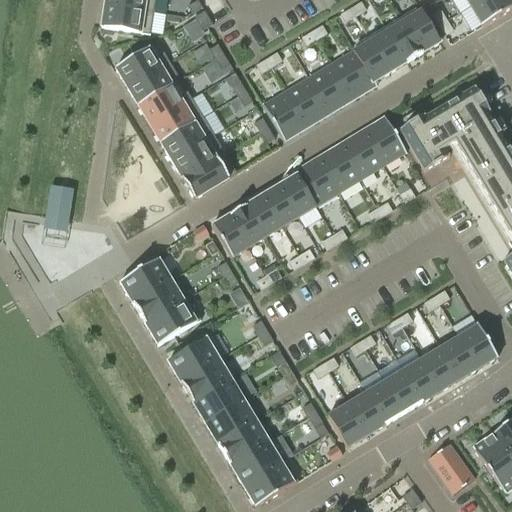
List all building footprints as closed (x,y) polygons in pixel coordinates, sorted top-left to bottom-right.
[(153,15),(155,0),(105,0),(104,8),(153,15)] [(449,0),(459,16),(470,10),(485,0),(449,0)] [(485,0),(470,10),(459,16),(470,34),(480,28),(481,29),(511,10),(511,7),(507,0),(485,0)] [(197,3),(187,9),(191,16),(201,10),(197,3)] [(365,13),(360,5),(350,11),(355,19),(365,13)] [(150,38),(153,15),(104,8),(100,30),(150,38)] [(355,19),(350,11),(340,17),(345,26),(355,19)] [(440,46),(420,13),(403,24),(422,56),(440,46)] [(446,24),(440,13),(432,18),(438,29),(446,24)] [(204,14),(194,20),(198,27),(208,21),(204,14)] [(212,27),(208,21),(198,27),(202,34),(212,27)] [(422,56),(403,24),(386,34),(406,66),(422,56)] [(452,34),(446,24),(438,29),(444,39),(452,34)] [(326,37),(321,29),(311,35),(316,43),(326,37)] [(406,66),(386,34),(370,44),(389,76),(406,66)] [(316,43),(311,35),(301,41),(306,49),(316,43)] [(389,76),(370,44),(353,54),(373,86),(374,85),(389,76)] [(126,91),(169,65),(157,46),(114,71),(126,91)] [(217,47),(209,52),(215,62),(223,57),(217,47)] [(373,86),(353,54),(331,67),(352,103),(375,89),(375,90),(376,89),(374,85),(373,86)] [(281,64),(276,56),(266,62),(271,70),(281,64)] [(223,57),(215,62),(221,73),(229,68),(223,57)] [(271,70),(266,62),(256,68),(261,76),(271,70)] [(137,109),(180,83),(169,65),(126,91),(137,109)] [(352,103),(331,67),(308,81),(330,116),(352,103)] [(330,116),(308,81),(285,94),(307,130),(330,116)] [(148,128),(191,102),(180,83),(137,109),(148,128)] [(239,84),(231,89),(237,99),(246,94),(239,84)] [(423,119),(399,133),(424,175),(448,160),(444,153),(453,147),(511,243),(511,258),(502,264),(511,279),(511,158),(487,117),(489,115),(474,91),(425,121),(423,119)] [(203,94),(194,100),(213,134),(222,128),(203,94)] [(246,94),(237,99),(243,110),(252,104),(246,94)] [(307,130),(285,94),(263,108),(262,108),(284,145),(285,144),(307,130)] [(159,146),(202,120),(191,102),(148,128),(159,146)] [(170,165),(213,139),(202,120),(159,146),(170,165)] [(406,156),(384,120),(383,120),(383,121),(360,134),(382,170),(404,156),(405,157),(406,156)] [(262,121),(253,126),(259,136),(268,131),(262,121)] [(268,131),(259,136),(266,147),(274,142),(268,131)] [(382,170),(360,134),(338,148),(359,184),(382,170)] [(182,183),(224,157),(213,139),(170,165),(182,183)] [(359,184),(338,148),(315,162),(337,197),(359,184)] [(193,203),(236,177),(224,157),(182,183),(193,203)] [(337,197),(315,162),(293,175),(291,175),(294,179),(295,179),(314,211),(337,197)] [(314,211),(295,179),(294,179),(278,189),(298,221),(314,211)] [(43,231),(66,235),(72,192),(49,188),(43,231)] [(298,221),(278,189),(262,198),(281,231),(298,221)] [(414,200),(409,192),(399,198),(404,206),(414,200)] [(281,231),(262,198),(245,208),(265,241),(281,231)] [(391,214),(386,206),(376,212),(381,220),(391,214)] [(265,241),(245,208),(229,218),(248,251),(265,241)] [(381,220),(376,212),(366,218),(371,226),(381,220)] [(248,251),(229,218),(212,228),(211,228),(231,261),(232,261),(232,260),(248,251)] [(208,237),(203,229),(192,235),(197,243),(208,237)] [(346,241),(341,233),(331,239),(336,247),(346,241)] [(336,247),(331,239),(321,245),(326,253),(336,247)] [(313,261),(308,253),(298,259),(303,267),(313,261)] [(303,267),(298,259),(288,265),(293,273),(303,267)] [(170,283),(158,263),(159,263),(158,262),(119,286),(119,287),(120,286),(132,307),(170,284),(170,283)] [(231,275),(225,265),(216,270),(222,280),(231,275)] [(280,281),(275,273),(265,279),(270,287),(280,281)] [(237,286),(231,275),(222,280),(229,291),(237,286)] [(270,287),(265,279),(255,285),(260,293),(270,287)] [(144,327),(187,302),(174,280),(170,283),(170,284),(132,307),(144,327)] [(444,294),(433,300),(438,308),(449,302),(444,294)] [(428,314),(438,308),(433,300),(423,306),(428,314)] [(157,349),(200,323),(187,302),(144,327),(157,348),(156,348),(157,349)] [(406,316),(396,323),(401,331),(411,324),(406,316)] [(391,337),(401,331),(396,323),(386,329),(391,337)] [(266,334),(260,324),(252,329),(258,339),(266,334)] [(475,329),(458,340),(477,372),(495,361),(496,361),(476,328),(475,329)] [(273,344),(266,334),(258,339),(264,349),(273,344)] [(369,339),(359,345),(364,353),(374,347),(369,339)] [(439,351),(458,383),(477,372),(458,340),(439,351)] [(180,386),(218,363),(205,341),(167,365),(180,386)] [(354,359),(364,353),(359,345),(349,351),(354,359)] [(421,362),(440,394),(458,383),(439,351),(421,362)] [(333,361),(322,367),(327,375),(338,369),(333,361)] [(402,374),(421,406),(440,394),(421,362),(402,374)] [(192,407),(231,384),(230,383),(218,363),(180,386),(192,407)] [(291,375),(285,365),(276,370),(283,380),(291,375)] [(317,381),(327,375),(322,367),(312,373),(317,381)] [(383,385),(403,417),(421,406),(402,374),(383,385)] [(297,385),(291,375),(283,380),(289,390),(297,385)] [(205,427),(247,402),(234,380),(230,383),(231,384),(192,407),(205,427)] [(365,396),(384,428),(403,417),(383,385),(365,396)] [(347,407),(366,439),(384,428),(365,396),(347,407)] [(217,448),(260,422),(247,402),(205,427),(217,448)] [(316,416),(310,406),(301,411),(308,421),(316,416)] [(327,419),(347,451),(366,439),(347,407),(327,419)] [(322,426),(316,416),(308,421),(314,432),(322,426)] [(229,468),(268,445),(268,446),(273,444),(272,443),(260,422),(217,448),(229,468)] [(511,422),(492,437),(508,459),(511,456),(511,422)] [(471,451),(488,474),(508,459),(492,437),(471,451)] [(242,489),(280,466),(280,465),(268,446),(268,445),(229,468),(242,489)] [(449,448),(438,455),(443,462),(453,455),(449,448)] [(341,458),(336,450),(326,456),(331,464),(341,458)] [(438,455),(428,463),(432,470),(443,462),(438,455)] [(453,455),(443,462),(448,469),(458,462),(453,455)] [(504,497),(511,491),(511,464),(508,459),(488,474),(504,497)] [(255,511),(297,485),(284,462),(280,465),(280,466),(242,489),(254,509),(254,510),(255,511)] [(443,462),(432,470),(437,477),(448,469),(443,462)] [(458,462),(448,469),(453,476),(463,469),(458,462)] [(448,469),(437,477),(442,484),(453,476),(448,469)] [(463,469),(453,476),(458,483),(468,476),(463,469)] [(453,476),(442,484),(447,491),(458,483),(453,476)] [(468,476),(458,483),(463,490),(473,483),(468,476)] [(452,498),(463,490),(458,483),(447,491),(452,498)] [(406,506),(416,499),(412,492),(402,499),(406,506)] [(410,511),(411,511),(421,505),(416,499),(406,506),(410,511)]
